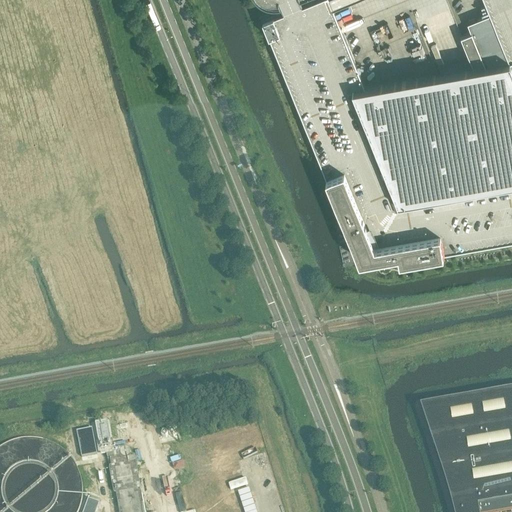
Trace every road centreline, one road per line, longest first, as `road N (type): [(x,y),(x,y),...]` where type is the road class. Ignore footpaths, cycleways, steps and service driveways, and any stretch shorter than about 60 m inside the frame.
road 1 (primary): [(367,511),(163,0)]
road 2 (primary): [(147,0),(349,511)]
road 3 (unknown): [(297,33),(295,53),(326,138),(363,157)]
road 4 (unknown): [(321,22),(363,157)]
